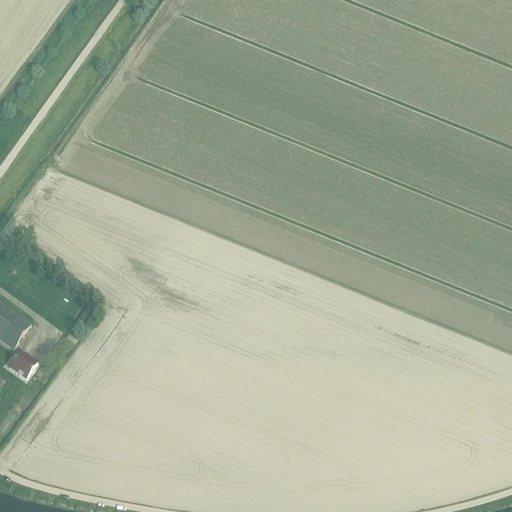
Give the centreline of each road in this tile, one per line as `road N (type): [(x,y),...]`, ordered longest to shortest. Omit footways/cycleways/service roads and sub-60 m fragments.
road 1 (track): [(0,172),(123,0)]
road 2 (track): [(159,511),(48,489),(0,470)]
